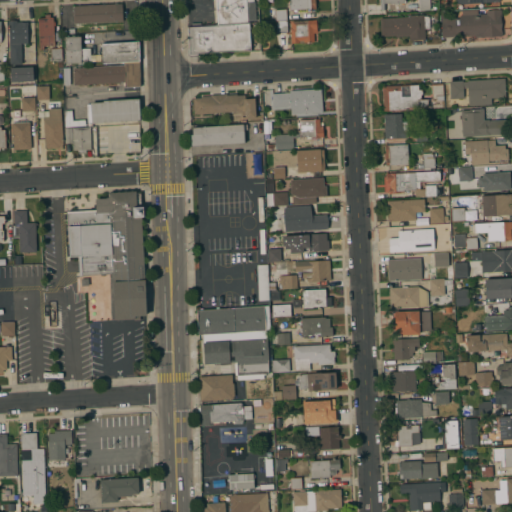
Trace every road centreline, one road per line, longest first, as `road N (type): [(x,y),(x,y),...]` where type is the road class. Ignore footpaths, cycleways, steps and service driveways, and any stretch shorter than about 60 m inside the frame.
road 1 (residential): [(369,511),(348,0)]
road 2 (tertiary): [(511,55),(164,75)]
road 3 (secondary): [(177,511),(168,224)]
road 4 (residential): [(174,391),(0,405)]
road 5 (secondary): [(167,170),(161,0)]
road 6 (tertiary): [(167,170),(0,181)]
